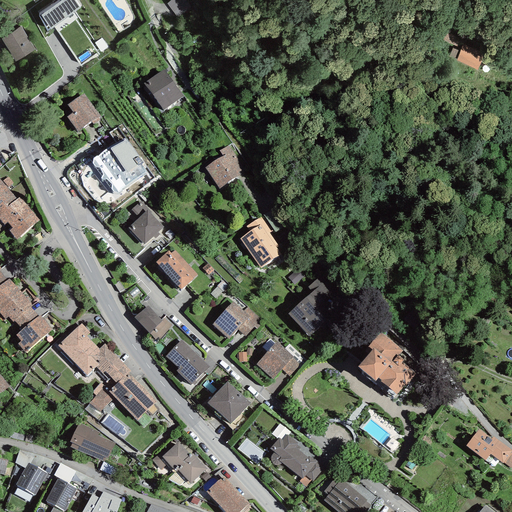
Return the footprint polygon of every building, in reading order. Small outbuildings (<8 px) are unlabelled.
[(39,16),(47,31),(50,29),(50,30),(80,8),(74,0),(62,0),(41,15),(40,15),(39,16)] [(1,39),(15,62),(35,50),(21,27),(1,39)] [(457,59),(456,60),(477,70),(486,54),(462,44),(459,52),(457,59)] [(457,59),(459,52),(452,48),(449,56),(457,59)] [(164,69),(144,84),(163,110),(183,96),(164,69)] [(84,93),(67,104),(73,112),(67,116),(77,132),(100,116),(84,93)] [(143,163),(127,140),(111,148),(110,147),(98,156),(94,159),(93,163),(95,167),(99,167),(103,175),(101,178),(102,179),(107,179),(113,185),(111,188),(114,192),(119,192),(120,193),(147,173),(141,164),(143,163)] [(223,156),(205,168),(219,189),(240,175),(238,172),(243,169),(228,145),(219,150),(223,156)] [(0,197),(9,190),(0,179),(0,197)] [(9,190),(0,197),(0,212),(17,199),(9,190)] [(30,209),(19,197),(17,199),(0,212),(0,220),(4,225),(7,222),(10,226),(30,209)] [(139,218),(128,228),(144,245),(153,237),(155,239),(160,234),(158,232),(163,227),(150,213),(151,212),(141,201),(131,210),(139,218)] [(30,209),(10,226),(12,228),(9,231),(17,239),(39,220),(30,209)] [(239,239),(249,253),(272,237),(269,233),(271,232),(261,218),(247,227),(250,232),(239,239)] [(272,237),(249,253),(260,268),(283,252),(272,237)] [(171,253),(168,250),(156,262),(181,290),(197,275),(174,250),(171,253)] [(312,292),(288,313),(309,337),(347,304),(326,280),(321,275),(308,287),(312,292)] [(0,310),(21,293),(9,278),(7,280),(0,285),(0,310)] [(13,322),(14,321),(31,307),(37,301),(26,289),(21,293),(0,310),(0,313),(5,319),(8,317),(13,322)] [(233,301),(212,325),(228,340),(237,330),(246,337),(261,320),(247,307),(243,311),(233,301)] [(39,316),(31,307),(14,321),(22,330),(39,316)] [(160,319),(148,307),(134,321),(156,341),(171,325),(162,317),(160,319)] [(22,330),(16,335),(21,341),(18,344),(25,352),(52,329),(40,315),(39,316),(22,330)] [(82,323),(57,345),(87,376),(95,367),(98,364),(90,356),(99,349),(87,336),(90,333),(82,323)] [(380,332),(368,346),(373,349),(358,366),(375,381),(378,378),(397,395),(415,373),(402,362),(403,360),(398,356),(402,350),(380,332)] [(181,340),(166,356),(178,368),(176,370),(191,385),(209,366),(181,340)] [(256,364),(272,379),(282,369),(292,358),(293,357),(277,342),(256,364)] [(116,383),(128,372),(129,371),(104,344),(99,349),(90,356),(98,364),(95,367),(102,373),(105,371),(116,383)] [(302,366),(292,358),(282,369),(292,378),(302,366)] [(137,420),(156,402),(128,372),(116,383),(108,391),(115,397),(137,420)] [(0,393),(9,386),(0,375),(0,393)] [(250,403),(226,382),(207,403),(230,424),(250,403)] [(100,413),(115,397),(108,391),(100,383),(92,392),(96,395),(89,402),(100,413)] [(108,459),(115,443),(98,435),(99,432),(78,422),(69,442),(72,443),(70,446),(103,462),(105,458),(108,459)] [(485,461),(490,454),(503,464),(504,462),(511,453),(511,451),(493,436),(491,439),(479,429),(466,446),(485,461)] [(270,449),(274,452),(272,453),(271,457),(271,460),(272,463),(274,465),(276,465),(278,465),(280,464),(281,463),(303,479),(305,476),(313,481),(324,466),(309,455),(307,457),(298,450),(300,448),(296,445),(298,443),(287,435),(283,441),(278,437),(270,449)] [(160,470),(168,463),(176,472),(178,470),(190,459),(189,457),(191,455),(178,442),(164,455),(161,452),(152,461),(160,470)] [(32,458),(19,450),(15,463),(25,468),(28,463),(29,464),(32,458)] [(207,469),(192,454),(191,455),(189,457),(190,459),(178,470),(191,484),(207,469)] [(29,464),(28,463),(25,468),(16,485),(35,495),(47,473),(29,464)] [(75,472),(60,463),(53,475),(69,484),(75,472)] [(239,511),(249,503),(224,476),(206,492),(225,511),(239,511)] [(367,500),(342,481),(336,476),(324,493),(327,495),(323,501),(337,511),(366,511),(371,506),(365,501),(367,500)] [(77,489),(57,478),(45,501),(65,511),(77,489)] [(116,511),(122,500),(103,491),(99,498),(91,494),(81,511),(108,511),(110,510),(115,511),(116,511)]
